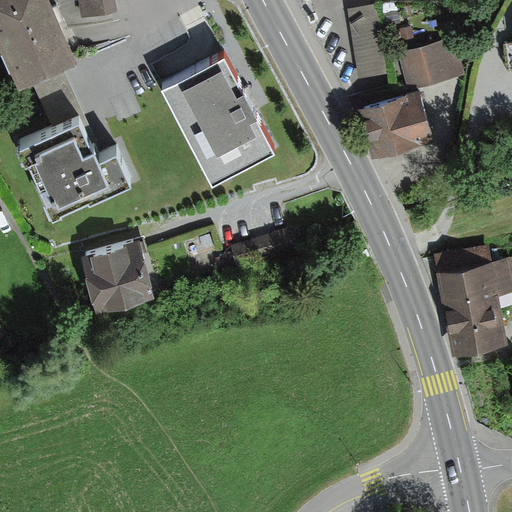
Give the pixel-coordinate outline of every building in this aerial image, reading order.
[(61,59),(78,51),(55,0),(0,0),(0,34),(19,78),(30,73),(61,59)] [(79,0),(81,13),(118,7),(116,0),(79,0)] [(378,1),(348,5),(360,86),(390,82),(378,1)] [(444,37),(399,49),(409,84),(453,73),(445,43),(444,37)] [(457,40),(445,43),(453,73),(465,69),(457,40)] [(225,46),(161,79),(213,178),(277,145),(225,46)] [(52,122),(80,110),(83,108),(61,59),(30,73),(52,122)] [(435,135),(420,85),(357,103),(372,153),(435,135)] [(90,194),(133,175),(118,140),(100,148),(95,136),(92,137),(80,110),(52,122),(19,137),(26,153),(31,151),(49,192),(46,194),(52,207),(89,191),(90,194)] [(285,227),(233,243),(235,249),(220,253),(225,269),(240,264),(239,261),(291,245),(285,227)] [(96,303),(155,287),(140,233),(81,249),(96,303)] [(436,251),(454,349),(508,339),(499,292),(511,289),(511,257),(511,253),(493,256),(490,241),(436,251)]
